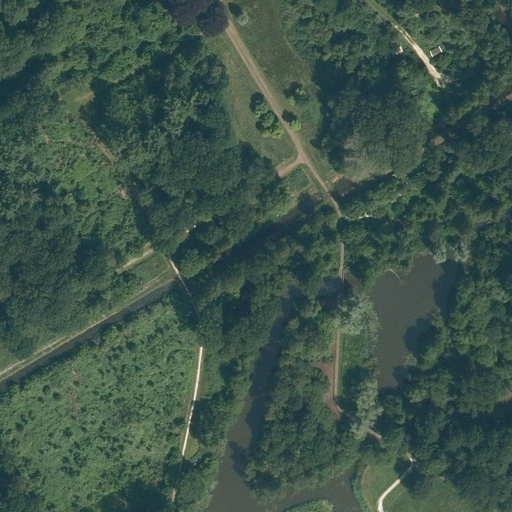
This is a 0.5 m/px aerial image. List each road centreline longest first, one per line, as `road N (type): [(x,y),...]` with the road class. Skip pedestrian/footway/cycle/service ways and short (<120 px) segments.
road 1 (track): [(0,135),(97,91),(93,129),(128,173),(162,244)]
road 2 (track): [(219,19),(165,58),(97,91)]
